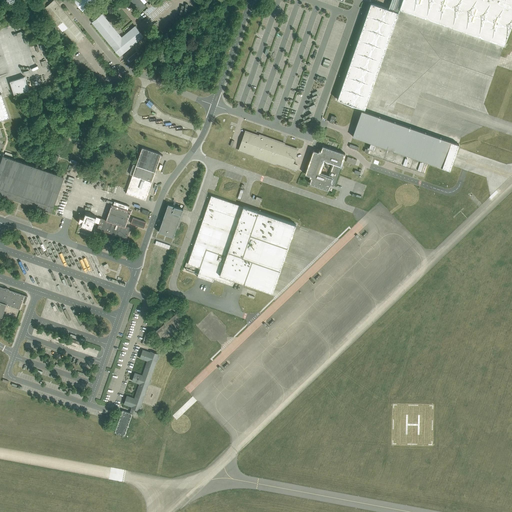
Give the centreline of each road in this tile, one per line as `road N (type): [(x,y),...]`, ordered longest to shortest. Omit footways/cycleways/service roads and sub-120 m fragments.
road 1 (unclassified): [(213,107),(121,68),(68,0)]
road 2 (unclassified): [(213,107),(167,187),(137,266)]
road 3 (unclassified): [(129,291),(146,302),(139,323),(110,406),(91,404)]
road 4 (unclassified): [(353,16),(311,134),(292,133)]
road 5 (unclassified): [(137,266),(2,220)]
road 6 (unclassified): [(0,249),(129,291)]
road 7 (unclassified): [(292,133),(335,10)]
road 8 (unclassified): [(274,127),(316,4)]
road 9 (unclassified): [(256,121),(297,0)]
road 10 (unclassified): [(277,0),(237,115)]
